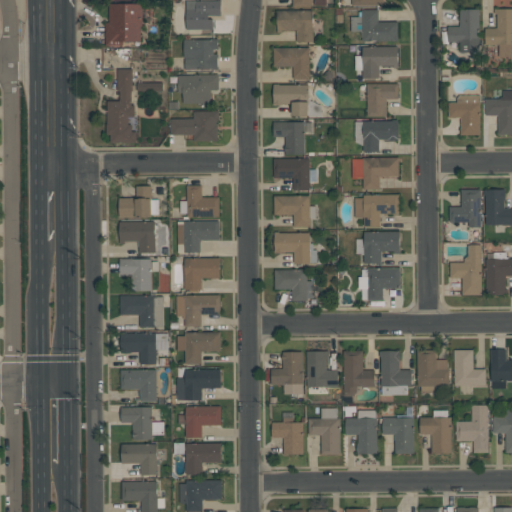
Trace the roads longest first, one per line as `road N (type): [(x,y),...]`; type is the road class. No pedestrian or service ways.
road 1 (residential): [(251,0),(251,511)]
road 2 (residential): [(424,0),(428,323)]
road 3 (primary): [(39,243),(39,511)]
road 4 (residential): [(249,324),(511,322)]
road 5 (residential): [(251,482),(511,480)]
road 6 (primary): [(68,382),(65,174)]
road 7 (residential): [(38,174),(245,162)]
road 8 (primary): [(34,0),(38,174)]
